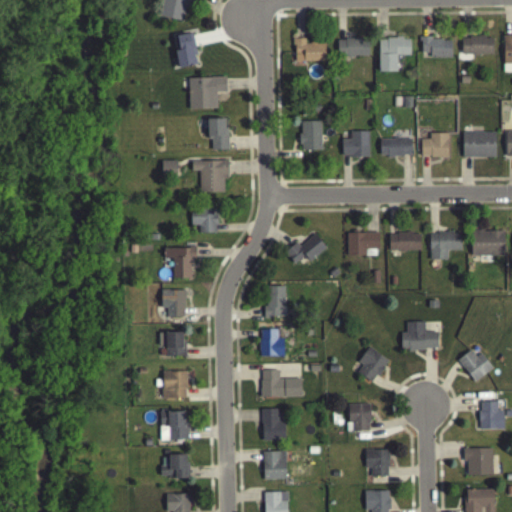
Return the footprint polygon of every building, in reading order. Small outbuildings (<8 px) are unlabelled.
[(162,0),(158,19),(184,25),(189,0),(162,0)] [(177,71),(196,67),(190,36),(175,39),(178,53),(174,54),(177,71)] [(511,67),(511,38),(501,39),(502,76),(511,75),(511,68),(511,67)] [(491,40),(460,40),(460,58),(492,57),(491,40)] [(336,41),(336,59),(367,60),(368,42),(336,41)] [(378,75),(396,75),(395,59),(409,58),(409,41),(377,42),(378,75)] [(450,61),(450,41),(419,42),(419,56),(428,56),(428,61),(450,61)] [(325,64),(324,45),(304,46),(303,42),(292,42),(293,69),(303,69),(303,65),(325,64)] [(187,113),(214,112),(213,96),(225,95),(224,80),(187,81),(187,113)] [(226,122),(207,122),(208,153),(227,153),(226,122)] [(320,125),(299,124),(299,154),(320,154),(320,125)] [(367,134),(349,135),(349,142),(340,142),(340,160),(368,160),(367,134)] [(494,135),(461,136),(461,161),(494,160),(494,135)] [(420,142),(419,160),(446,160),(446,136),(428,136),(428,142),(420,142)] [(410,142),(378,142),(378,159),(410,160),(410,142)] [(175,181),(176,164),(160,164),(160,180),(175,181)] [(223,195),(222,182),(227,182),(226,164),(190,164),(190,175),(198,175),(198,196),(223,195)] [(197,236),(216,236),(216,213),(190,212),(189,228),(197,228),(197,236)] [(503,259),(502,234),(470,235),(471,260),(503,259)] [(376,236),(346,236),(346,259),(376,259),(376,236)] [(419,254),(419,236),(388,236),(387,254),(419,254)] [(446,263),(446,254),(460,254),(460,236),(428,236),(428,263),(446,263)] [(304,259),(307,264),(325,252),(315,237),(297,249),(296,246),(283,254),(292,267),(304,259)] [(172,282),(190,282),(190,264),(195,264),(195,251),(162,251),(162,262),(171,262),(172,282)] [(284,289),(263,290),(264,321),(284,320),(284,289)] [(184,293),(160,293),(160,312),(166,312),(165,320),(183,320),(184,293)] [(436,335),(423,335),(423,325),(405,325),(405,336),(399,336),(399,353),(436,353),(436,335)] [(282,341),(276,341),(276,333),(258,333),(258,359),(282,360),(282,341)] [(183,360),(183,336),(158,336),(158,350),(164,350),(164,360),(183,360)] [(386,362),(366,350),(356,366),(360,368),(355,377),(372,387),(386,362)] [(475,360),(469,353),(456,364),(474,386),(491,370),(479,356),(475,360)] [(259,401),(300,400),(300,382),(277,382),(277,373),(259,374),(259,401)] [(160,375),(161,402),(185,401),(185,382),(192,382),(192,374),(160,375)] [(502,432),(502,413),(496,413),(495,405),(477,405),(478,433),(502,432)] [(368,407),(346,408),(347,426),(351,426),(351,435),(369,435),(368,407)] [(283,425),(277,425),(277,412),(260,412),(261,444),(283,444),(283,425)] [(159,443),(186,443),(186,415),(158,415),(159,443)] [(465,479),(490,478),(490,451),(462,452),(462,466),(465,466),(465,479)] [(369,480),(388,480),(387,453),(363,453),(364,472),(369,471),(369,480)] [(261,455),(262,483),(285,482),(284,454),(261,455)] [(185,459),(159,459),(160,481),(185,481),(185,459)] [(492,511),(492,492),(463,493),(463,511),(492,511)] [(363,494),(363,511),(387,511),(387,494),(363,494)] [(262,511),(285,511),(286,495),(262,496),(262,511)] [(164,498),(164,511),(188,511),(188,497),(164,498)]
